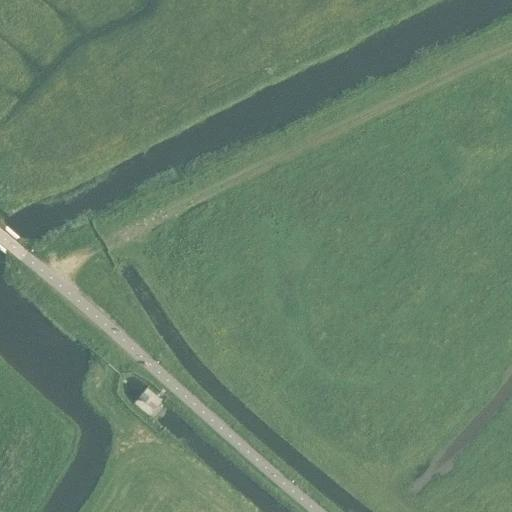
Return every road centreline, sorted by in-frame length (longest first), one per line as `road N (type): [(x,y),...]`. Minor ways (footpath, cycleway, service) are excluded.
road 1 (track): [(50,280),(102,245),(511,50)]
road 2 (unclassified): [(319,511),(0,239)]
road 3 (track): [(120,511),(129,438),(95,392),(128,350)]
